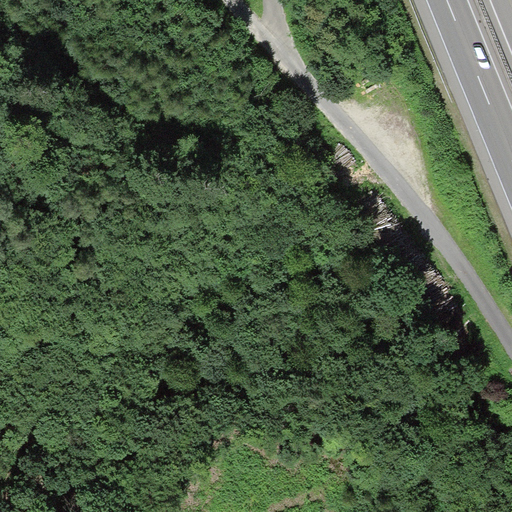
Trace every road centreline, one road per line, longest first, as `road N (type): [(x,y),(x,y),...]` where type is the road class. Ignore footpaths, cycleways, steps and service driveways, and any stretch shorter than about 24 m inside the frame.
road 1 (unclassified): [(268,0),(334,123),(409,202),(511,355)]
road 2 (motorway): [(448,0),(511,157)]
